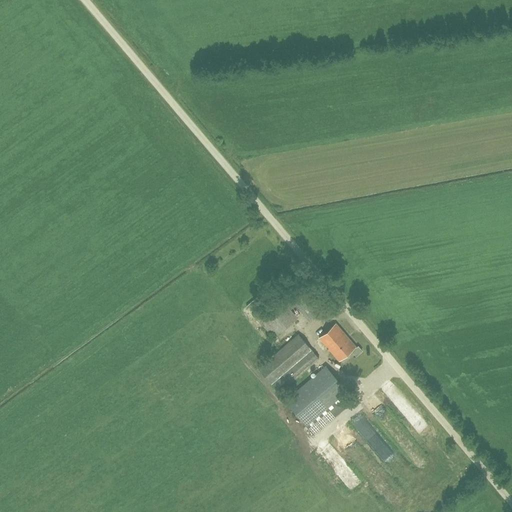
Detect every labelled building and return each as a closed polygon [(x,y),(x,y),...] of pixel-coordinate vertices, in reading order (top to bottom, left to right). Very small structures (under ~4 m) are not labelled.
[(288,297),(309,321),(323,309),(302,285),(288,297)] [(273,338),(298,318),(283,300),(278,305),(273,298),(261,309),(266,315),(259,321),(273,338)] [(356,356),(362,351),(358,347),(356,349),(355,348),(356,347),(336,324),(319,338),(339,361),(351,351),(356,356)] [(278,393),(318,358),(298,334),(258,368),(278,393)] [(354,400),(346,391),(326,367),(285,401),(313,434),(354,400)] [(372,461),(364,464),(369,477),(378,473),(372,461)]
